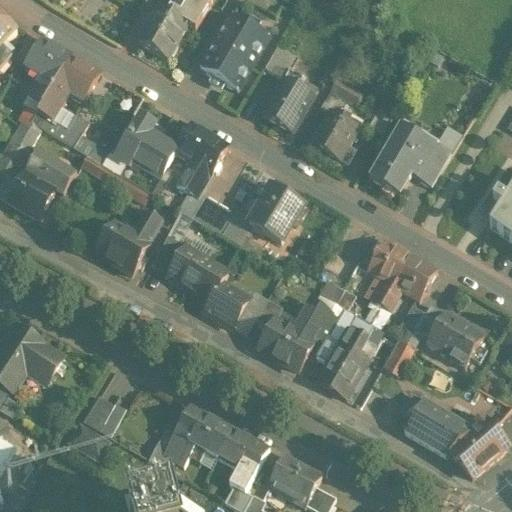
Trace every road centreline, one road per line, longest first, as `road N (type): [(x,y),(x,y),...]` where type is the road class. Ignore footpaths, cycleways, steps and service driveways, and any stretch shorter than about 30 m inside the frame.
road 1 (residential): [(8,0),(511,300)]
road 2 (residential): [(403,511),(379,491),(0,295)]
